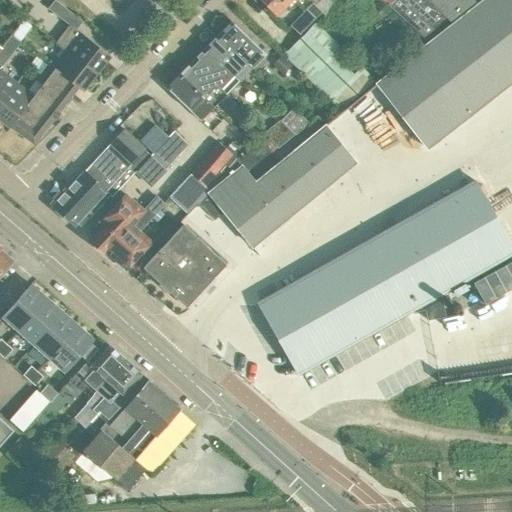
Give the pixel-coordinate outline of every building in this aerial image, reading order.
[(109,57),(76,31),(83,21),(55,0),(54,0),(48,8),(70,25),(56,43),(65,51),(68,52),(93,73),(99,66),(101,67),(109,57)] [(296,0),(262,0),(277,15),(287,5),(289,7),(296,0)] [(511,0),(483,0),(374,83),(430,148),(511,84),(511,0)] [(427,42),(451,23),(428,0),(383,0),(388,4),(426,40),(427,42)] [(428,0),(451,23),(477,3),(474,0),(428,0)] [(313,3),(307,9),(316,18),(322,12),(313,3)] [(316,18),(307,9),(290,25),(300,34),(316,18)] [(300,35),(282,54),(293,64),(340,111),(376,80),(362,66),(354,75),(347,68),(355,59),(314,20),(300,35)] [(218,35),(252,68),(266,54),(231,21),(218,35)] [(16,29),(10,37),(18,43),(24,35),(16,29)] [(218,35),(205,48),(230,71),(234,75),(236,78),(239,81),(252,67),(218,35)] [(0,64),(3,67),(20,45),(10,37),(0,49),(0,64)] [(192,61),(226,94),(239,81),(236,78),(205,48),(192,61)] [(88,80),(93,73),(68,52),(65,51),(64,50),(51,66),(54,69),(46,78),(68,95),(75,86),(82,92),(90,82),(88,80)] [(281,55),(272,64),(283,74),(291,65),(281,55)] [(214,107),(219,101),(231,111),(237,104),(226,94),(192,61),(179,74),(214,108),(214,107)] [(0,100),(14,83),(0,72),(0,100)] [(201,121),(214,108),(179,74),(166,88),(201,121)] [(46,78),(41,84),(31,97),(32,97),(8,127),(8,128),(9,127),(33,145),(58,113),(55,111),(68,95),(46,78)] [(31,97),(41,84),(36,81),(26,93),(14,83),(0,100),(0,121),(8,127),(32,97),(31,97)] [(297,133),(310,123),(294,108),(283,119),(297,133)] [(268,138),(263,142),(278,161),(284,157),(323,125),(317,117),(310,123),(297,133),(277,149),(269,137),(268,138)] [(282,118),(267,130),(272,135),(269,137),(277,149),(297,133),(283,119),(282,118)] [(284,157),(278,161),(255,180),(242,164),(238,160),(207,192),(223,212),(223,213),(252,248),(357,162),(325,123),(323,125),(284,157)] [(77,223),(81,226),(134,172),(151,154),(124,129),(52,205),(74,226),(77,223)] [(151,154),(134,172),(151,187),(167,170),(166,169),(189,145),(174,130),(151,154)] [(218,141),(190,173),(209,190),(238,160),(233,154),(231,153),(225,148),(218,141)] [(231,141),(225,148),(231,153),(237,146),(231,141)] [(255,180),(278,161),(263,142),(253,151),(251,149),(239,159),(238,160),(242,164),(255,180)] [(190,173),(170,196),(187,212),(209,190),(190,173)] [(511,254),(511,244),(475,179),(284,287),(257,302),(298,375),(410,312),(425,309),(427,320),(445,316),(441,295),(511,254)] [(223,212),(207,192),(197,202),(215,220),(223,213),(223,212)] [(103,224),(89,240),(104,254),(106,251),(132,224),(136,220),(139,216),(145,210),(153,217),(159,210),(161,208),(165,203),(156,195),(147,205),(144,209),(126,193),(101,221),(103,224)] [(132,224),(106,251),(125,269),(152,241),(141,231),(147,224),(153,217),(145,210),(139,216),(136,220),(132,224)] [(164,214),(159,210),(153,217),(157,221),(164,214)] [(186,306),(226,264),(183,224),(143,267),(186,306)] [(0,248),(1,248),(0,247),(0,271),(11,260),(0,250),(0,248)] [(19,332),(47,299),(31,285),(3,318),(19,332)] [(34,345),(63,312),(47,299),(19,332),(34,345)] [(78,326),(63,312),(34,345),(50,359),(78,326)] [(94,340),(78,326),(50,359),(66,372),(94,340)] [(7,345),(0,353),(0,355),(5,360),(13,351),(7,345)] [(94,394),(125,360),(109,345),(91,366),(87,362),(78,372),(82,376),(81,377),(90,386),(87,389),(94,394)] [(119,408),(128,398),(123,394),(141,374),(125,360),(94,394),(100,400),(103,397),(109,403),(111,401),(119,408)] [(24,376),(30,381),(38,372),(32,367),(24,376)] [(38,372),(30,381),(36,387),(44,377),(38,372)] [(82,451),(74,462),(102,484),(119,483),(137,461),(144,455),(141,452),(180,409),(148,381),(109,424),(106,421),(99,430),(100,431),(82,451)] [(8,418),(22,430),(49,401),(35,388),(8,418)] [(59,394),(38,416),(45,423),(66,400),(59,394)] [(0,449),(16,431),(0,417),(0,449)]
